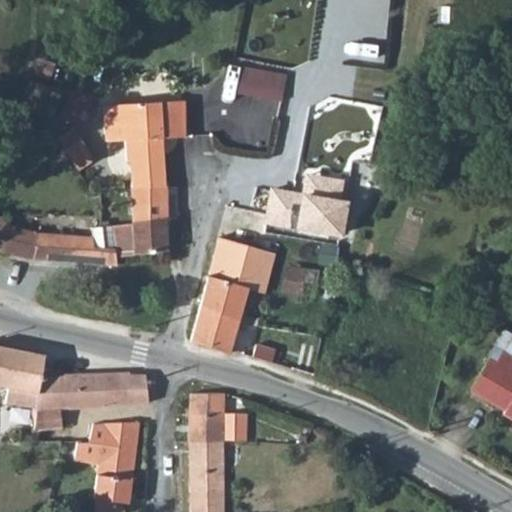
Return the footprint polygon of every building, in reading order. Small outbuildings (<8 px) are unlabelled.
[(283,99),(288,70),(243,62),(238,91),(283,99)] [(18,110),(49,121),(60,93),(30,81),(18,110)] [(129,190),(164,186),(161,140),(183,139),(181,103),(101,108),(104,143),(122,143),(124,163),(127,163),(129,190)] [(79,168),(96,158),(76,124),(59,134),(79,168)] [(61,150),(51,156),(60,171),(70,165),(61,150)] [(129,190),(130,225),(164,220),(164,189),(164,186),(129,190)] [(164,189),(164,220),(175,219),(174,188),(164,189)] [(227,210),(253,215),(267,217),(266,224),(339,234),(343,203),(256,191),(253,201),(233,195),(227,210)] [(0,253),(2,254),(7,228),(8,223),(0,220),(0,253)] [(2,254),(33,261),(115,266),(114,259),(166,252),(164,220),(130,225),(88,229),(91,239),(39,236),(7,228),(2,254)] [(219,235),(210,264),(198,309),(235,326),(246,290),(237,287),(241,276),(244,268),(259,271),(259,276),(271,279),(280,267),(262,265),(264,253),(244,247),(219,235)] [(281,320),(293,321),(294,320),(307,321),(308,313),(313,314),(315,294),(322,294),(324,272),(285,268),(280,306),(281,306),(281,320)] [(237,287),(246,290),(249,278),(241,276),(237,287)] [(235,326),(198,309),(188,342),(225,356),(228,350),(235,326)] [(495,344),(511,354),(511,339),(501,333),(495,344)] [(0,385),(7,387),(5,397),(36,404),(38,396),(36,395),(39,374),(43,355),(0,346),(0,385)] [(470,390),(505,410),(504,414),(511,418),(511,358),(501,352),(495,363),(488,359),(470,390)] [(48,376),(48,395),(51,409),(59,409),(67,408),(102,407),(102,402),(99,372),(62,374),(62,376),(48,376)] [(99,372),(102,402),(145,402),(143,373),(127,374),(127,372),(99,372)] [(48,395),(48,376),(39,374),(36,395),(38,396),(36,404),(33,426),(59,425),(59,409),(51,409),(48,395)] [(187,441),(222,440),(244,441),(244,413),(221,413),(221,394),(189,394),(187,441)] [(0,443),(29,447),(31,441),(33,426),(0,421),(0,443)] [(96,463),(91,498),(95,498),(112,500),(111,511),(116,511),(123,502),(125,502),(137,421),(92,423),(87,439),(74,439),(72,459),(96,463)] [(187,441),(189,511),(221,511),(222,440),(187,441)] [(95,498),(93,511),(96,511),(111,511),(112,500),(95,498)] [(45,509),(55,511),(58,502),(47,500),(45,509)]
